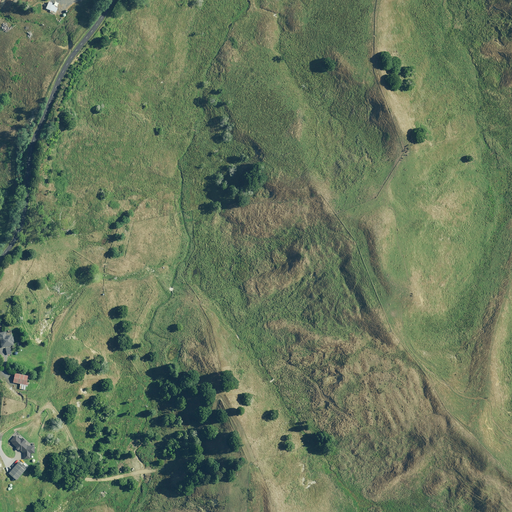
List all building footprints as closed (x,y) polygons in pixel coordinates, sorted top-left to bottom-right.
[(53,3),(49,1),(47,9),(51,10),(50,11),(53,12),(53,11),(56,12),(59,4),(55,3),(54,5),(52,5),(53,3)] [(7,335),(6,332),(0,332),(0,339),(2,348),(15,345),(13,334),(7,335)] [(29,376),(15,373),(13,382),(21,384),(20,389),(25,390),(26,385),(29,385),(30,382),(27,382),(29,376)] [(20,450),(24,454),(24,459),(31,459),(30,454),(35,453),(34,446),(28,446),(25,443),(27,442),(23,438),(21,440),(16,435),(10,442),(17,447),(15,449),(18,452),(20,450)] [(27,469),(19,462),(9,473),(16,480),(27,469)]
